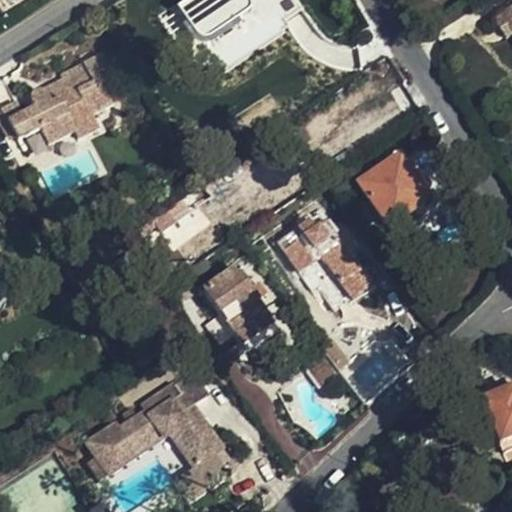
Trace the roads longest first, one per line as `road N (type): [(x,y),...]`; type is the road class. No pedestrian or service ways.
road 1 (residential): [(276,511),(433,366),(511,311)]
road 2 (residential): [(369,0),(484,181),(511,245)]
